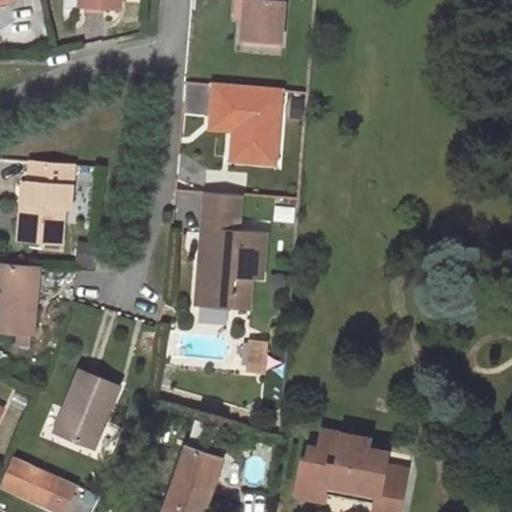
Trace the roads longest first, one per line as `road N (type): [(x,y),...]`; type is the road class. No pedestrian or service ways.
road 1 (residential): [(169,47),(159,181),(130,288)]
road 2 (residential): [(0,91),(169,47)]
